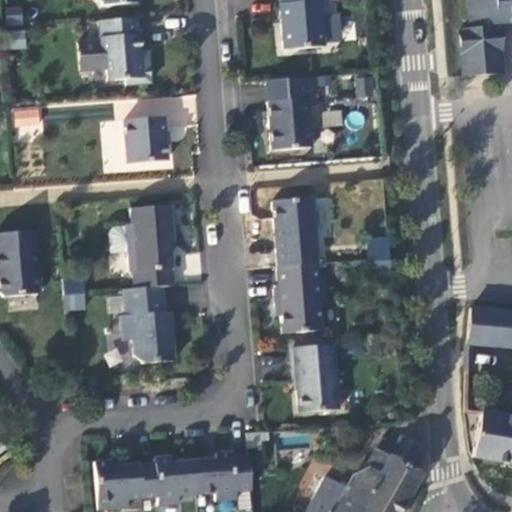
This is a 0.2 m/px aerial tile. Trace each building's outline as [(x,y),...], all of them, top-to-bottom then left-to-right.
[(349,2),(349,0),(302,0),(306,50),(345,47),(341,2),(349,2)] [(511,0),(488,0),(491,24),(480,25),(485,72),(511,69),(511,0)] [(149,66),(147,22),(106,25),(108,56),(113,61),(114,85),(131,84),(131,89),(157,87),(156,65),(149,66)] [(339,101),(337,80),(292,83),(294,102),(292,102),(296,153),(336,149),(332,102),(339,101)] [(13,125),(40,124),(39,106),(13,108),(13,125)] [(172,121),(132,123),(134,167),(174,165),(172,121)] [(284,255),(286,274),(326,270),(320,204),(280,207),(282,235),(287,239),(288,255),(284,255)] [(141,281),(142,295),(173,292),(182,292),(179,249),(181,246),(178,212),(139,215),(140,230),(133,231),(137,278),(141,281)] [(48,315),(42,237),(3,240),(4,258),(0,258),(0,272),(6,278),(7,296),(18,304),(19,317),(48,315)] [(389,237),(370,237),(370,265),(389,266),(389,237)] [(286,274),(285,274),(287,295),(282,296),(284,314),(288,314),(290,340),(330,337),(328,310),(333,304),(332,286),(327,286),(326,270),(286,274)] [(62,309),(83,309),(84,279),(63,279),(62,309)] [(176,331),(173,292),(142,295),(133,295),(136,322),(131,322),(133,347),(142,346),(143,360),(153,369),(185,367),(182,337),(176,331)] [(511,354),(511,309),(485,306),(480,350),(511,354)] [(346,416),(340,351),(299,355),(302,390),(305,390),(307,419),(346,416)] [(511,420),(487,418),(478,465),(511,470),(511,420)] [(378,481),(363,492),(353,504),(338,491),(320,511),(415,511),(429,495),(417,486),(430,470),(430,465),(414,453),(399,472),(387,462),(374,478),(378,481)] [(205,466),(208,500),(226,499),(227,507),(248,505),(248,497),(264,496),(261,461),(245,463),(244,457),(227,459),(228,464),(205,466)] [(150,471),(153,505),(168,504),(169,511),(190,510),(189,502),(208,500),(205,466),(183,468),(182,462),(165,464),(165,469),(150,471)] [(138,511),(138,506),(153,505),(150,471),(119,473),(119,468),(104,469),(108,511),(138,511)]
